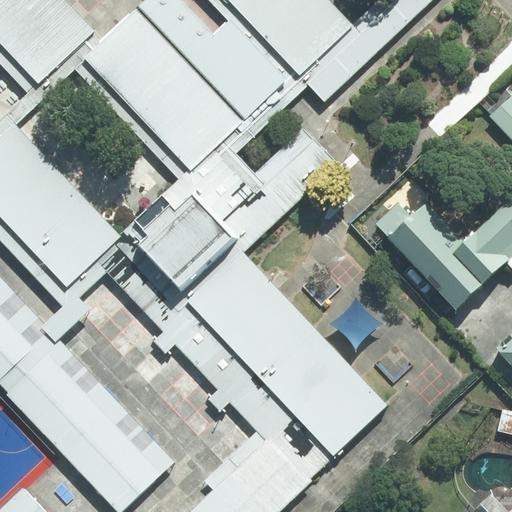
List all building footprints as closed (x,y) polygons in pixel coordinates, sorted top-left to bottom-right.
[(94,40),(57,0),(0,0),(0,45),(40,89),(94,40)] [(161,0),(91,70),(199,178),(294,83),(322,111),(433,0),(384,0),(359,26),(332,0),(161,0)] [(511,93),(488,115),(511,141),(511,93)] [(0,245),(63,310),(125,250),(6,128),(0,133),(0,245)] [(465,240),(427,199),(389,234),(460,311),(511,263),(511,202),(510,200),(465,240)] [(258,444),(185,511),(288,511),(393,413),(241,253),(155,334),(258,444)] [(0,270),(0,388),(112,511),(148,511),(187,477),(0,270)] [(511,327),(491,347),(511,368),(511,327)] [(511,411),(500,411),(499,434),(511,434),(511,411)] [(56,511),(28,481),(0,506),(0,511),(56,511)]
